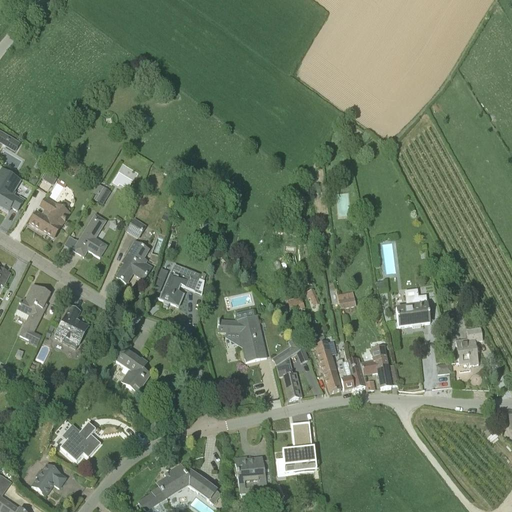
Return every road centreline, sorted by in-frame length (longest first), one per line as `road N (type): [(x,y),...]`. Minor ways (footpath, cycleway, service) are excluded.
road 1 (residential): [(204,430),(191,354),(181,339),(104,306),(0,239)]
road 2 (residential): [(204,430),(347,399),(391,399)]
road 3 (residential): [(84,511),(133,456),(204,430)]
road 4 (track): [(472,511),(391,399)]
road 5 (unclassified): [(391,399),(511,404)]
